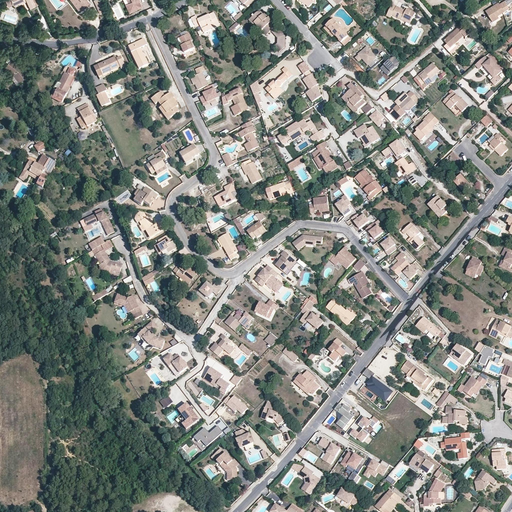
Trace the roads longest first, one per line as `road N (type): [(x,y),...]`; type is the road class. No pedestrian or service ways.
road 1 (residential): [(409,302),(342,229),(296,227),(234,275),(218,273),(189,248),(169,203),(209,170),(214,152),(149,19)]
road 2 (tertiary): [(237,511),(317,425),(409,302)]
road 3 (residential): [(0,40),(70,43),(149,19)]
road 4 (tertiary): [(409,302),(504,190)]
